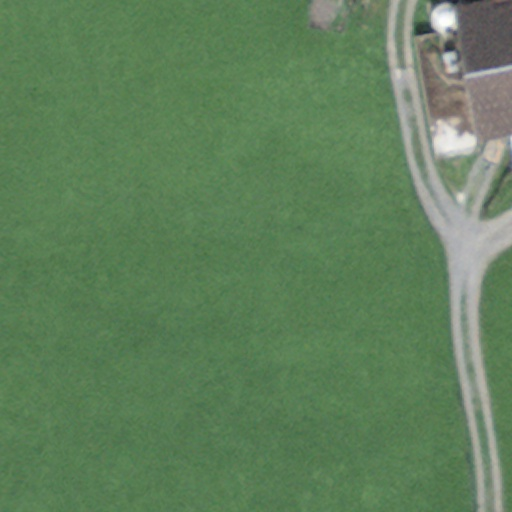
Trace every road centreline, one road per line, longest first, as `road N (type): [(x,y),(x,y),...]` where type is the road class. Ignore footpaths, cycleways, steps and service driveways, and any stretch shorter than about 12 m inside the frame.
road 1 (track): [(412,0),(400,41),(424,167),(467,254)]
road 2 (track): [(467,254),(466,333),(491,474),(490,511)]
